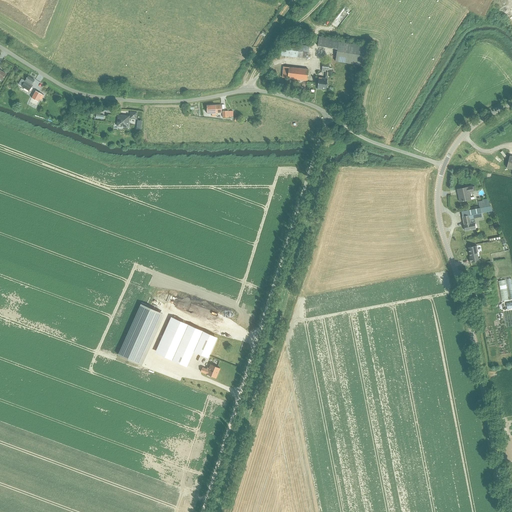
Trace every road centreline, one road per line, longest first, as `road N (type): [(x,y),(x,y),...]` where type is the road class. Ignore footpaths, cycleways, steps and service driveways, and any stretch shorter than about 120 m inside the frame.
road 1 (unclassified): [(203,511),(329,116)]
road 2 (tertiary): [(443,165),(441,230),(467,310),(506,511)]
road 3 (unclassified): [(329,116),(249,89),(177,102),(103,98),(58,85),(0,48)]
road 4 (unclassified): [(443,165),(329,116)]
